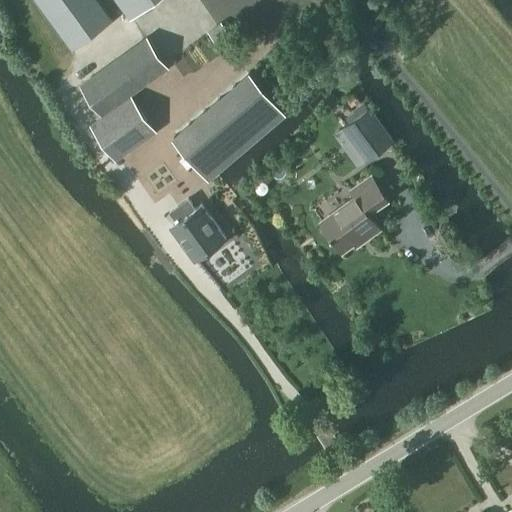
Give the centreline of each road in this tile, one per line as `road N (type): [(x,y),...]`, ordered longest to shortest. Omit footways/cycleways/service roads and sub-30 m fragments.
road 1 (unclassified): [(511,380),(292,511)]
road 2 (track): [(117,169),(74,119),(67,85),(79,66),(178,0)]
